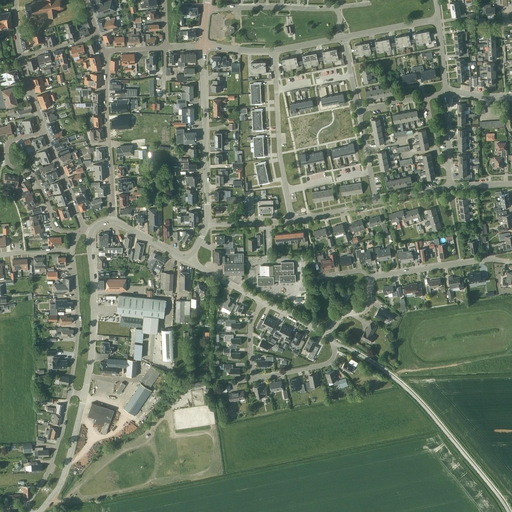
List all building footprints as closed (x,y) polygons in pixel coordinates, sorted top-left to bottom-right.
[(37,0),(32,1),(32,2),(30,2),(31,4),(25,5),(26,11),(32,10),(32,11),(34,11),(34,12),(47,10),(48,16),(57,14),(56,8),(61,7),(64,6),(65,3),(64,0),(37,0)] [(91,0),(90,1),(95,18),(115,12),(111,0),(102,3),(101,0),(91,0)] [(144,2),(140,3),(141,8),(145,8),(145,9),(158,6),(156,0),(151,0),(148,1),(148,0),(143,1),(144,2)] [(450,3),(451,10),(460,8),(459,3),(464,2),(463,0),(458,0),(458,2),(450,3)] [(494,14),(495,14),(495,8),(491,8),(491,4),(484,5),(484,11),(486,11),(486,15),(488,15),(488,18),(488,19),(493,18),(494,17),(494,14)] [(194,14),(198,14),(198,9),(196,9),(196,7),(192,7),(192,6),(187,7),(182,7),(183,15),(189,14),(190,15),(194,15),(194,14)] [(461,14),(460,8),(451,10),(452,16),(461,15),(461,17),(466,16),(465,13),(461,14)] [(0,30),(13,29),(10,12),(1,13),(0,9),(0,30)] [(146,14),(150,14),(151,20),(159,18),(158,14),(156,14),(156,10),(149,11),(145,11),(146,14)] [(103,18),(97,20),(99,28),(100,30),(100,31),(112,28),(112,27),(113,31),(114,31),(119,30),(118,29),(117,26),(115,20),(114,17),(114,16),(110,18),(109,18),(109,16),(103,18)] [(67,33),(68,33),(74,31),(74,30),(72,22),(64,24),(67,33)] [(81,38),(90,35),(88,27),(78,30),(81,38)] [(484,40),(488,40),(496,39),(495,33),(494,33),(494,28),(487,29),(487,38),(484,38),(484,40)] [(455,40),(462,40),(467,39),(467,36),(462,37),(462,33),(465,33),(464,29),(457,30),(458,33),(454,34),(455,40)] [(68,33),(70,42),(78,40),(75,30),(74,30),(74,31),(68,33)] [(187,31),(179,31),(179,35),(187,35),(187,39),(196,38),(195,30),(192,30),(192,31),(187,31)] [(429,30),(422,31),(424,43),(431,41),(429,30)] [(46,42),(43,31),(31,33),(32,38),(28,39),(27,36),(20,38),(23,49),(30,48),(29,45),(33,44),(33,45),(46,42)] [(417,44),(424,43),(422,31),(418,32),(415,33),(416,39),(413,39),(414,42),(417,41),(417,44)] [(102,36),(106,45),(113,42),(109,33),(102,36)] [(145,46),(156,45),(156,37),(150,37),(149,34),(141,34),(142,41),(145,41),(145,46)] [(406,35),(402,35),(404,47),(411,45),(411,42),(414,42),(413,39),(410,40),(409,34),(406,35)] [(57,44),(54,35),(47,36),(49,46),(57,44)] [(396,43),(393,43),(394,46),(397,45),(397,48),(404,47),(402,35),(398,36),(395,37),(396,43)] [(114,39),(114,46),(124,45),(123,38),(114,39)] [(386,38),(382,39),(384,50),(391,49),(391,46),(394,46),(393,43),(390,44),(389,38),(386,39),(386,38)] [(376,46),(373,47),(374,50),(377,49),(377,52),(384,50),(382,39),(378,40),(375,41),(376,46)] [(87,44),(90,53),(98,51),(95,42),(87,44)] [(366,42),(362,43),(364,54),(371,53),(371,50),(374,50),(373,47),(371,47),(370,48),(369,42),(366,43),(366,42)] [(357,56),(364,54),(362,43),(355,44),(357,56)] [(83,44),(77,46),(79,56),(85,54),(83,44)] [(79,56),(77,46),(70,47),(73,57),(79,56)] [(463,47),(455,47),(456,54),(460,54),(460,57),(469,56),(468,52),(470,52),(470,50),(464,50),(463,47)] [(336,48),(329,49),(332,61),(339,59),(336,48)] [(62,66),(63,69),(64,70),(67,69),(68,68),(67,65),(63,49),(53,51),(55,60),(60,58),(62,66)] [(325,62),(332,61),(329,49),(325,50),(325,51),(322,51),(324,57),(321,57),(321,60),(324,59),(325,62)] [(314,53),(309,53),(312,65),(319,63),(318,60),(321,60),(321,57),(318,58),(317,52),(314,53)] [(50,53),(43,54),(46,64),(52,63),(50,53)] [(185,66),(184,61),(190,61),(190,62),(196,62),(195,53),(191,53),(184,53),(184,54),(180,54),(181,60),(178,60),(178,66),(185,66)] [(305,66),(312,65),(309,53),(305,54),(302,55),(303,57),(304,61),(301,61),(301,64),(304,63),(305,66)] [(46,64),(43,54),(37,56),(40,66),(46,64)] [(146,60),(146,63),(146,65),(149,65),(149,69),(155,69),(155,64),(155,63),(156,63),(156,61),(155,54),(152,54),(149,54),(149,59),(149,60),(148,60),(146,60)] [(89,57),(90,64),(101,61),(99,55),(89,57)] [(214,66),(228,66),(228,61),(226,61),(226,57),(220,57),(220,56),(212,56),(212,61),(213,61),(214,66)] [(298,64),(301,64),(301,61),(298,62),(297,56),(294,57),(294,56),(289,57),(292,68),(299,67),(298,64)] [(285,70),(292,68),(289,57),(282,59),(285,70)] [(27,61),(30,70),(37,68),(35,59),(27,61)] [(118,70),(118,60),(110,60),(110,69),(118,70)] [(102,67),(101,61),(90,64),(92,70),(102,67)] [(240,72),(240,63),(231,62),(231,72),(240,72)] [(432,69),(428,70),(430,78),(436,77),(435,69),(434,69),(433,63),(431,64),(432,69)] [(430,78),(428,70),(424,71),(423,66),(417,67),(418,72),(421,72),(423,79),(430,78)] [(416,73),(418,72),(417,67),(412,68),(413,73),(409,74),(411,82),(417,80),(416,73)] [(187,80),(187,75),(194,75),(194,68),(184,68),(184,74),(176,74),(176,80),(187,80)] [(0,73),(0,82),(1,87),(10,85),(10,83),(20,81),(16,69),(6,72),(0,73)] [(361,70),(363,77),(371,75),(374,75),(374,72),(371,73),(370,69),(361,70)] [(411,82),(409,74),(405,75),(404,70),(401,70),(402,76),(404,83),(411,82)] [(372,79),(371,75),(363,77),(364,84),(376,81),(375,78),(372,79)] [(496,75),(488,76),(488,80),(485,80),(485,82),(489,82),(490,85),(495,85),(495,82),(496,82),(496,75)] [(34,85),(44,82),(42,76),(32,79),(34,85)] [(222,85),(222,80),(225,80),(225,76),(218,76),(218,81),(213,81),(213,85),(212,85),(212,90),(217,90),(217,92),(221,92),(221,90),(221,85),(222,85)] [(136,89),(120,89),(120,83),(128,84),(128,80),(115,80),(115,81),(109,81),(109,89),(115,89),(114,93),(120,93),(119,97),(125,97),(136,96),(136,89)] [(45,85),(44,82),(34,85),(36,92),(46,88),(45,85)] [(260,83),(250,84),(251,94),(261,93),(260,83)] [(390,87),(386,88),(387,96),(394,95),(391,83),(389,84),(390,87)] [(383,88),(379,89),(381,98),(387,96),(386,88),(385,85),(382,85),(383,88)] [(374,99),(381,98),(379,89),(378,86),(376,86),(376,90),(373,90),(374,99)] [(3,90),(0,90),(0,107),(6,106),(6,107),(17,104),(13,87),(3,90)] [(374,99),(373,90),(372,87),(369,88),(370,91),(366,92),(368,100),(374,99)] [(39,102),(49,98),(47,92),(37,96),(39,102)] [(93,101),(101,101),(101,92),(93,92),(93,101)] [(177,99),(177,104),(179,104),(186,104),(186,100),(193,100),(192,92),(185,92),(182,92),(182,99),(177,99)] [(261,93),(251,94),(251,104),(261,103),(261,93)] [(129,97),(117,98),(117,102),(110,103),(111,111),(117,111),(117,112),(122,112),(124,112),(130,111),(130,108),(135,108),(134,99),(129,100),(129,97)] [(51,105),(49,98),(39,102),(42,108),(51,105)] [(214,100),(214,108),(226,108),(226,107),(221,107),(221,103),(227,103),(227,99),(214,100)] [(93,102),(93,113),(101,112),(101,102),(93,102)] [(181,107),(181,115),(193,115),(193,107),(186,107),(186,104),(179,104),(179,107),(181,107)] [(24,109),(16,111),(18,116),(33,112),(31,105),(24,107),(24,109)] [(356,134),(350,106),(343,108),(349,136),(356,134)] [(43,112),(45,117),(54,113),(53,110),(54,110),(54,108),(43,112)] [(226,108),(214,108),(214,116),(223,116),(223,113),(222,113),(221,110),(226,110),(226,108)] [(261,109),(251,110),(252,120),(262,120),(261,109)] [(413,119),(414,119),(417,119),(418,123),(421,122),(420,118),(419,118),(417,110),(411,111),(413,119)] [(415,123),(414,119),(413,119),(411,111),(405,112),(407,120),(408,120),(412,120),(412,124),(415,123)] [(409,124),(408,120),(407,120),(405,112),(400,114),(401,122),(402,121),(406,121),(406,125),(409,124)] [(55,116),(54,113),(45,117),(47,122),(57,118),(56,115),(55,116)] [(401,122),(400,114),(393,115),(395,123),(400,122),(401,130),(403,129),(403,128),(402,121),(401,122)] [(118,119),(111,119),(112,128),(118,128),(118,129),(131,128),(131,126),(130,116),(130,115),(117,116),(118,119)] [(93,116),(94,126),(102,125),(101,116),(93,116)] [(380,125),(380,124),(380,120),(384,119),(384,117),(383,117),(379,117),(379,118),(371,120),(373,126),(380,125)] [(25,127),(34,124),(33,118),(22,121),(23,124),(24,123),(25,127)] [(52,134),(55,140),(64,136),(62,130),(59,131),(58,128),(58,127),(55,120),(46,124),(51,135),(52,134)] [(262,120),(252,120),(253,130),(263,130),(262,120)] [(8,125),(3,126),(5,136),(13,134),(10,123),(7,124),(8,125)] [(385,123),(380,124),(380,125),(373,126),(374,132),(382,131),(382,130),(381,126),(385,125),(385,123)] [(36,131),(34,124),(25,127),(26,130),(24,131),(25,133),(36,131)] [(102,128),(90,129),(91,140),(103,139),(102,128)] [(184,143),(196,142),(195,132),(184,133),(184,128),(175,129),(176,143),(184,142),(184,143)] [(374,132),(375,138),(383,137),(383,136),(382,132),(386,131),(386,129),(382,130),(382,131),(374,132)] [(415,139),(419,138),(419,137),(427,135),(426,129),(418,131),(419,135),(414,136),(412,137),(413,139),(415,138),(415,139)] [(215,140),(222,140),(222,134),(227,134),(227,131),(219,131),(219,133),(214,133),(215,140)] [(64,143),(69,141),(77,138),(75,134),(54,142),(57,150),(66,147),(64,143)] [(387,135),(383,136),(383,137),(375,138),(376,144),(384,143),(383,138),(387,137),(387,135)] [(416,145),(420,144),(420,143),(428,141),(427,135),(419,137),(419,138),(420,142),(416,142),(416,145)] [(26,140),(24,141),(27,147),(28,147),(31,146),(34,145),(36,149),(46,145),(45,141),(44,139),(43,136),(32,140),(31,141),(30,139),(26,140)] [(263,136),(253,136),(253,147),(263,146),(263,136)] [(420,143),(420,144),(421,148),(417,149),(417,151),(421,150),(421,149),(429,148),(428,141),(420,143)] [(501,150),(501,152),(501,156),(494,157),(494,162),(493,162),(492,162),(492,163),(492,164),(492,165),(492,166),(493,166),(494,166),(495,166),(495,168),(503,168),(503,159),(506,159),(506,142),(497,142),(497,150),(501,150)] [(122,155),(133,154),(132,145),(120,145),(120,148),(116,148),(116,155),(119,155),(119,159),(122,159),(122,156),(122,155)] [(59,157),(70,152),(69,149),(73,147),(72,146),(59,151),(60,152),(58,153),(59,157)] [(263,146),(253,147),(254,157),(264,156),(263,146)] [(41,158),(50,154),(48,148),(37,152),(38,155),(40,155),(41,158)] [(105,159),(104,148),(96,149),(97,159),(105,159)] [(146,157),(146,149),(138,149),(138,157),(146,157)] [(387,156),(387,155),(386,153),(390,152),(390,149),(385,150),(386,151),(378,153),(379,159),(387,157),(387,156)] [(80,156),(79,153),(78,151),(77,150),(73,151),(73,152),(70,153),(60,157),(62,163),(72,159),(73,159),(76,158),(80,156)] [(424,161),(432,159),(431,153),(422,155),(423,160),(419,160),(420,163),(424,162),(424,161)] [(52,160),(50,154),(41,158),(42,161),(41,162),(42,164),(52,160)] [(225,160),(225,156),(222,156),(222,154),(216,154),(216,162),(222,162),(222,160),(225,160)] [(387,155),(387,156),(387,157),(379,159),(380,165),(388,163),(388,162),(387,158),(391,157),(391,155),(387,155)] [(421,169),(425,168),(425,167),(433,166),(432,159),(424,161),(424,162),(425,166),(420,167),(421,169)] [(388,163),(380,165),(381,171),(389,169),(388,165),(398,163),(397,160),(388,162),(388,163)] [(196,164),(188,164),(188,162),(183,162),(183,169),(188,169),(188,170),(196,170),(196,164)] [(265,162),(255,164),(257,174),(267,172),(265,162)] [(54,163),(43,167),(43,165),(39,167),(41,173),(56,167),(54,163)] [(72,172),(71,169),(74,168),(72,163),(64,166),(67,174),(72,172)] [(95,172),(105,171),(104,164),(93,164),(93,167),(95,167),(95,172)] [(125,170),(127,170),(127,166),(117,166),(118,175),(126,175),(125,170)] [(422,175),(426,174),(426,173),(434,172),(433,166),(425,167),(425,168),(426,172),(422,173),(422,175)] [(56,168),(51,170),(45,173),(50,183),(56,181),(55,178),(60,176),(56,168)] [(467,172),(467,169),(467,168),(459,169),(459,176),(462,176),(462,179),(472,179),(472,172),(467,172)] [(224,174),(227,174),(228,174),(228,170),(219,171),(219,174),(216,174),(216,184),(225,184),(224,174)] [(105,178),(105,171),(95,172),(95,176),(94,176),(94,179),(105,178)] [(267,172),(257,174),(259,184),(269,182),(267,172)] [(403,173),(404,177),(405,177),(406,185),(413,184),(411,176),(406,177),(405,172),(403,173)] [(426,173),(426,174),(427,178),(423,179),(423,181),(428,180),(428,179),(435,178),(434,172),(426,173)] [(78,179),(83,178),(81,173),(68,178),(71,186),(79,184),(78,179)] [(19,177),(12,176),(5,174),(3,186),(6,186),(7,184),(14,186),(14,188),(17,188),(19,177)] [(185,181),(185,185),(197,184),(197,177),(192,177),(192,174),(185,174),(185,181)] [(396,174),(397,179),(398,179),(400,186),(406,185),(405,177),(404,177),(400,178),(399,174),(396,174)] [(394,188),(400,186),(398,179),(397,179),(394,180),(393,175),(391,176),(392,180),(393,180),(394,188)] [(393,180),(392,180),(388,181),(387,177),(384,177),(385,182),(386,181),(388,189),(394,188),(393,180)] [(118,178),(119,191),(125,190),(125,191),(129,191),(128,187),(134,186),(137,185),(137,183),(134,184),(134,180),(131,181),(130,178),(118,178)] [(52,186),(53,188),(62,185),(60,180),(50,184),(51,187),(52,186)] [(91,182),(91,187),(96,186),(97,192),(98,192),(98,196),(106,195),(106,185),(100,186),(99,182),(91,182)] [(361,183),(354,184),(356,194),(363,192),(361,183)] [(356,194),(354,184),(348,185),(349,195),(356,194)] [(64,190),(62,185),(53,188),(54,191),(53,191),(54,194),(64,190)] [(342,196),(349,195),(348,185),(341,186),(342,196)] [(188,203),(196,202),(195,192),(193,192),(193,188),(186,189),(186,193),(188,193),(188,203)] [(332,189),(326,190),(327,200),(334,199),(332,189)] [(25,203),(29,209),(39,204),(37,201),(36,202),(34,198),(32,195),(33,194),(32,191),(30,192),(28,190),(17,196),(19,198),(22,197),(25,203)] [(86,210),(84,202),(89,200),(86,190),(81,191),(83,195),(76,197),(78,204),(80,212),(86,210)] [(224,195),(226,195),(226,190),(215,190),(215,199),(223,199),(223,198),(222,195),(224,195)] [(326,190),(319,191),(320,201),(327,200),(326,190)] [(314,202),(320,201),(319,191),(312,192),(314,202)] [(500,195),(501,201),(510,199),(509,193),(501,194),(501,191),(495,192),(495,195),(500,195)] [(57,198),(57,200),(58,203),(57,203),(58,206),(68,202),(65,192),(54,196),(55,198),(57,198)] [(119,206),(128,205),(128,194),(119,194),(119,206)] [(458,199),(459,206),(468,205),(467,200),(471,200),(470,197),(458,199)] [(102,201),(101,198),(91,201),(92,205),(93,204),(95,210),(103,207),(101,202),(102,201)] [(58,208),(62,219),(73,215),(70,204),(58,208)] [(471,204),(468,205),(459,206),(460,213),(469,212),(468,207),(472,207),(471,204)] [(424,219),(429,217),(437,215),(435,207),(427,210),(428,215),(423,216),(424,219)] [(160,226),(160,222),(159,208),(147,209),(148,220),(149,220),(149,224),(150,224),(150,230),(156,230),(156,226),(160,226)] [(410,210),(413,219),(418,217),(419,221),(421,220),(417,208),(410,210)] [(137,222),(139,222),(140,222),(140,224),(144,224),(144,220),(147,220),(146,210),(143,210),(143,213),(138,213),(138,218),(137,219),(137,222)] [(407,222),(406,221),(404,212),(403,210),(396,212),(399,220),(403,219),(404,223),(407,222)] [(414,222),(413,219),(410,210),(404,212),(406,221),(411,219),(412,223),(414,222)] [(500,221),(503,221),(511,219),(511,214),(506,214),(505,211),(497,212),(497,216),(499,216),(500,221)] [(399,220),(396,212),(389,214),(392,222),(396,221),(397,225),(400,224),(399,220)] [(472,212),(469,212),(460,213),(461,221),(470,220),(469,214),(473,214),(472,212)] [(42,214),(31,215),(29,216),(31,226),(40,224),(39,220),(43,220),(42,214)] [(431,224),(439,222),(437,215),(429,217),(430,222),(427,223),(427,225),(431,224)] [(371,225),(381,222),(379,216),(369,219),(370,222),(367,223),(369,228),(372,227),(371,225)] [(362,220),(354,222),(352,223),(352,225),(349,226),(351,231),(354,231),(354,230),(360,228),(361,230),(365,229),(364,227),(364,226),(363,222),(362,220)] [(441,228),(439,222),(431,224),(432,228),(429,229),(429,232),(441,228)] [(40,224),(31,226),(32,233),(43,231),(43,228),(41,228),(40,224)] [(335,235),(343,232),(346,241),(351,240),(348,233),(345,233),(345,232),(342,224),(333,227),(335,235)] [(316,239),(327,236),(325,228),(314,231),(316,239)] [(173,237),(175,237),(175,240),(178,240),(179,239),(181,239),(187,243),(192,235),(185,231),(178,231),(175,231),(173,232),(173,237)] [(113,245),(115,245),(121,245),(117,236),(109,236),(109,232),(102,232),(102,233),(99,233),(98,234),(98,246),(113,246),(113,245)] [(297,238),(297,232),(290,233),(290,239),(291,239),(295,238),(296,244),(298,243),(298,238),(297,238)] [(304,232),(297,232),(297,238),(298,238),(302,238),(303,243),(305,242),(305,237),(304,237),(304,232)] [(506,241),(511,240),(511,234),(510,235),(510,232),(502,233),(502,236),(505,236),(506,241)] [(291,244),(291,239),(290,239),(290,233),(283,234),(283,240),(284,240),(288,239),(289,244),(291,244)] [(248,239),(249,249),(257,249),(256,245),(260,245),(260,234),(256,235),(256,238),(248,239)] [(285,244),(284,240),(283,240),(283,234),(276,234),(276,240),(281,240),(282,245),(285,244)] [(217,243),(224,243),(224,247),(229,246),(229,237),(225,237),(225,235),(216,236),(217,243)] [(61,244),(61,237),(48,237),(42,237),(42,241),(48,241),(48,245),(55,245),(54,244),(61,244)] [(477,240),(469,242),(471,253),(478,251),(477,245),(478,245),(477,240)] [(511,246),(511,240),(506,241),(506,244),(502,245),(503,250),(511,249),(511,248),(511,246)] [(141,260),(144,243),(136,242),(135,250),(131,249),(129,259),(133,259),(133,258),(141,260)] [(448,256),(446,243),(438,244),(440,257),(448,256)] [(384,249),(385,259),(391,258),(391,253),(393,252),(392,245),(387,246),(387,248),(384,249)] [(122,247),(105,247),(105,256),(98,256),(98,268),(106,268),(106,257),(111,257),(111,255),(111,252),(122,252),(122,247)] [(225,251),(225,261),(225,263),(225,264),(223,264),(223,273),(225,273),(225,274),(244,274),(244,263),(244,253),(234,253),(234,247),(225,247),(225,251)] [(379,260),(385,259),(384,249),(380,249),(380,247),(374,248),(376,255),(379,255),(379,260)] [(409,248),(409,251),(406,251),(408,261),(414,260),(413,255),(416,255),(415,247),(409,248)] [(367,251),(364,252),(365,257),(366,262),(372,261),(371,256),(374,255),(372,248),(367,249),(367,251)] [(427,248),(420,249),(422,260),(429,259),(428,258),(432,257),(432,253),(428,254),(427,248)] [(365,257),(364,252),(361,252),(361,249),(355,249),(357,258),(360,258),(361,263),(366,262),(365,257)] [(402,262),(408,261),(406,251),(403,251),(403,249),(397,250),(398,257),(401,257),(402,262)] [(215,261),(225,261),(225,251),(222,251),(222,250),(215,250),(215,261)] [(150,261),(147,266),(152,268),(154,269),(155,267),(160,269),(162,265),(165,259),(155,253),(152,259),(151,261),(150,261)] [(330,257),(327,258),(329,268),(335,267),(334,260),(337,260),(335,253),(329,254),(330,257)] [(340,257),(342,265),(348,264),(348,265),(352,264),(352,263),(355,262),(353,253),(347,254),(348,256),(340,257)] [(323,269),(329,268),(327,258),(324,258),(323,254),(317,255),(318,263),(321,262),(323,269)] [(34,269),(39,269),(46,269),(46,265),(45,265),(45,257),(34,257),(34,265),(30,265),(30,271),(34,271),(34,269)] [(55,263),(55,267),(62,267),(66,266),(65,257),(58,257),(58,263),(55,263)] [(21,269),(20,259),(12,260),(13,271),(16,271),(16,269),(21,269)] [(27,259),(20,259),(21,269),(25,268),(25,270),(28,270),(27,259)] [(281,265),(273,265),(260,265),(260,274),(258,274),(258,285),(274,285),(274,280),(280,280),(280,282),(296,282),(295,274),(294,274),(294,261),(281,262),(281,265)] [(173,289),(173,273),(161,272),(160,289),(165,289),(165,294),(172,294),(172,289),(173,289)] [(179,277),(179,290),(191,290),(191,276),(189,276),(189,272),(180,272),(180,277),(179,277)] [(473,273),(468,273),(469,283),(474,282),(474,281),(479,281),(479,282),(486,281),(485,274),(481,275),(480,272),(473,273)] [(502,285),(509,285),(509,281),(511,281),(511,272),(507,272),(507,279),(503,278),(502,285)] [(452,278),(452,276),(448,276),(449,278),(450,285),(450,288),(450,289),(447,290),(449,299),(454,298),(452,287),(459,286),(459,289),(464,288),(463,281),(460,282),(459,277),(452,278)] [(106,279),(106,277),(98,277),(98,288),(105,288),(105,291),(126,291),(126,280),(126,279),(106,279)] [(64,293),(64,290),(72,290),(72,278),(63,278),(63,284),(54,284),(54,294),(64,293)] [(430,287),(433,287),(433,288),(434,288),(436,288),(437,287),(437,286),(440,286),(439,279),(429,281),(429,285),(426,285),(427,292),(430,292),(430,287)] [(195,289),(194,291),(193,296),(197,297),(197,292),(200,294),(203,296),(207,289),(198,283),(195,289)] [(405,285),(405,288),(406,292),(406,293),(415,292),(416,296),(423,295),(422,288),(418,289),(417,283),(411,283),(411,284),(405,285)] [(383,286),(384,295),(388,294),(388,293),(392,292),(393,296),(397,295),(397,297),(401,296),(402,296),(401,287),(399,287),(398,288),(396,288),(393,288),(392,285),(383,286)] [(121,312),(120,320),(120,324),(120,326),(136,327),(136,328),(141,328),(141,331),(143,331),(157,333),(159,316),(163,317),(165,299),(118,294),(116,312),(121,312)] [(222,299),(219,305),(223,307),(231,311),(233,307),(235,304),(237,300),(234,299),(234,298),(229,295),(225,301),(222,299)] [(48,314),(57,314),(57,309),(66,309),(66,311),(71,311),(71,307),(73,307),(72,302),(67,302),(67,299),(55,300),(55,304),(50,304),(50,314),(48,314)] [(190,300),(176,300),(175,320),(189,321),(190,300)] [(244,313),(248,305),(242,302),(238,310),(244,313)] [(8,307),(10,307),(14,306),(14,303),(10,303),(10,304),(0,304),(0,312),(2,313),(2,309),(8,308),(8,307)] [(385,308),(383,311),(379,309),(375,315),(384,320),(386,317),(391,320),(394,313),(385,308)] [(66,315),(60,316),(60,324),(71,324),(70,322),(73,322),(73,317),(66,317),(66,315)] [(261,325),(266,327),(271,318),(266,316),(264,321),(261,319),(256,327),(259,329),(261,325)] [(276,321),(271,318),(266,327),(271,330),(270,332),(273,334),(276,327),(274,326),(276,321)] [(240,323),(233,323),(233,319),(226,319),(226,323),(227,323),(227,326),(231,325),(231,329),(240,329),(240,323)] [(370,323),(366,331),(365,331),(361,338),(370,343),(374,336),(371,335),(376,326),(370,323)] [(282,336),(287,327),(282,324),(280,329),(277,328),(273,335),(278,338),(280,334),(282,336)] [(292,329),(287,327),(282,336),(285,337),(284,340),(289,342),(292,335),(290,334),(292,329)] [(57,328),(57,334),(59,334),(59,336),(61,336),(61,337),(67,337),(67,335),(73,335),(73,329),(68,329),(68,328),(57,328)] [(141,328),(136,328),(134,340),(142,341),(143,332),(143,331),(141,331),(141,328)] [(174,359),(172,329),(161,330),(162,360),(174,359)] [(296,343),(295,345),(301,348),(304,342),(300,341),(303,335),(297,332),(293,341),(296,343)] [(236,348),(236,345),(240,345),(240,338),(234,338),(234,334),(225,334),(225,341),(231,341),(231,344),(230,344),(228,346),(228,348),(236,348)] [(313,348),(316,342),(309,338),(305,347),(310,350),(307,357),(312,359),(317,350),(313,348)] [(258,346),(266,350),(269,344),(273,346),(274,343),(268,340),(267,343),(261,340),(258,346)] [(102,341),(101,341),(101,352),(108,353),(108,352),(113,353),(113,346),(109,346),(109,341),(102,341)] [(142,343),(134,343),(133,358),(141,359),(142,343)] [(224,353),(231,353),(231,359),(240,359),(240,353),(231,353),(231,348),(224,348),(224,353)] [(52,361),(53,368),(67,368),(66,360),(59,360),(59,357),(53,357),(53,361),(52,361)] [(273,363),(273,357),(266,357),(266,361),(258,360),(258,367),(268,367),(268,363),(273,363)] [(127,359),(108,358),(107,362),(100,361),(100,366),(99,366),(99,370),(104,371),(104,372),(118,373),(119,367),(127,367),(126,375),(136,375),(137,359),(127,359)] [(354,368),(358,362),(351,358),(348,363),(345,361),(342,367),(350,372),(353,367),(354,368)] [(240,375),(240,368),(233,368),(233,364),(225,364),(225,370),(230,370),(230,375),(240,375)] [(150,365),(140,380),(149,386),(160,371),(150,365)] [(338,376),(336,377),(334,371),(326,373),(328,382),(339,379),(338,376)] [(313,385),(319,384),(317,374),(309,376),(310,381),(306,382),(308,391),(312,390),(311,389),(313,388),(313,385)] [(59,384),(59,382),(68,384),(69,377),(60,375),(60,377),(56,376),(55,383),(59,384)] [(301,392),(305,391),(304,384),(300,384),(298,378),(290,379),(292,390),(298,388),(299,391),(301,391),(301,392)] [(348,385),(347,383),(346,378),(339,381),(341,388),(348,385)] [(271,391),(283,389),(281,381),(270,383),(271,391)] [(122,382),(115,391),(119,394),(125,384),(122,382)] [(151,390),(140,383),(124,408),(134,415),(151,390)] [(263,397),(267,396),(266,388),(262,388),(261,386),(254,387),(256,398),(263,396),(263,397)] [(230,401),(245,398),(243,391),(229,393),(230,401)] [(106,434),(113,410),(92,402),(88,415),(96,418),(95,422),(103,424),(100,432),(106,434)] [(47,407),(47,411),(62,414),(64,404),(57,403),(56,408),(47,407)] [(52,423),(59,425),(62,415),(54,413),(52,423)] [(49,430),(48,434),(47,438),(50,439),(51,437),(56,438),(58,429),(53,428),(50,427),(49,430)] [(34,456),(38,456),(38,458),(43,457),(43,456),(48,455),(48,449),(43,450),(43,447),(36,447),(36,451),(34,451),(34,456)] [(29,465),(28,465),(27,466),(27,470),(29,471),(32,470),(32,473),(36,472),(36,470),(42,470),(42,464),(37,464),(37,461),(29,462),(29,465)] [(5,502),(1,506),(5,510),(3,511),(14,511),(15,511),(14,510),(18,505),(16,504),(15,504),(10,499),(6,503),(5,502)]
